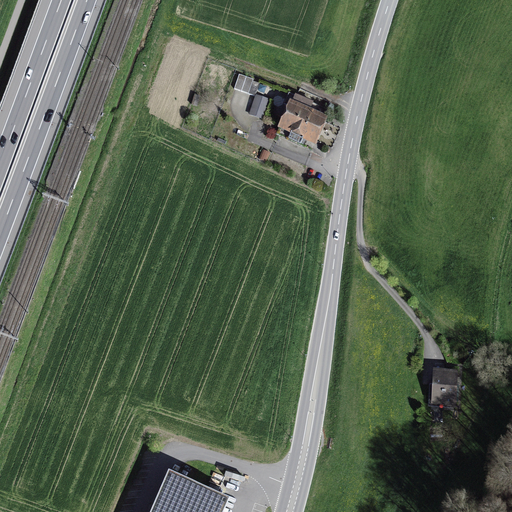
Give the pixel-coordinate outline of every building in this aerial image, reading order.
[(254,80),(239,75),(234,89),(249,94),(253,82),(254,80)] [(253,82),(249,94),(255,96),(259,84),(253,82)] [(268,100),(255,96),(251,109),(264,113),(268,100)] [(292,107),(291,107),(279,135),(311,149),(313,145),(324,121),(308,114),(312,106),(296,98),(292,107)] [(434,372),(433,403),(455,404),(457,373),(445,372),(434,372)] [(223,511),(229,499),(169,473),(152,511),(223,511)]
